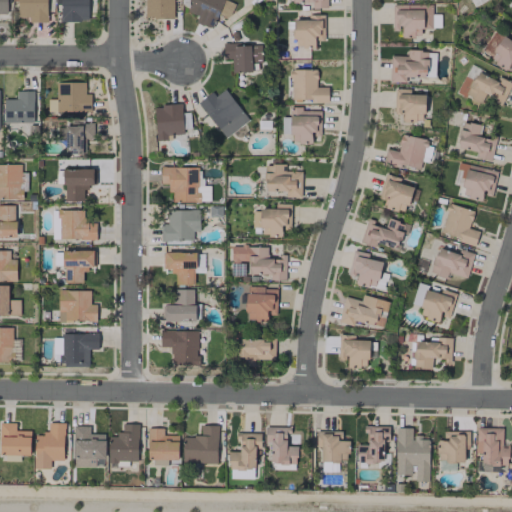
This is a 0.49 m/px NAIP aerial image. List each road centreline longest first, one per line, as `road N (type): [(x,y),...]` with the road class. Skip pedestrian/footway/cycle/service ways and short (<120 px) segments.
road 1 (residential): [(0,388),(511,400)]
road 2 (residential): [(306,395),(314,302),(354,163),(363,0)]
road 3 (residential): [(121,0),(134,147),(134,392)]
road 4 (residential): [(0,56),(185,63)]
road 5 (residential): [(484,400),(489,321),(511,252)]
